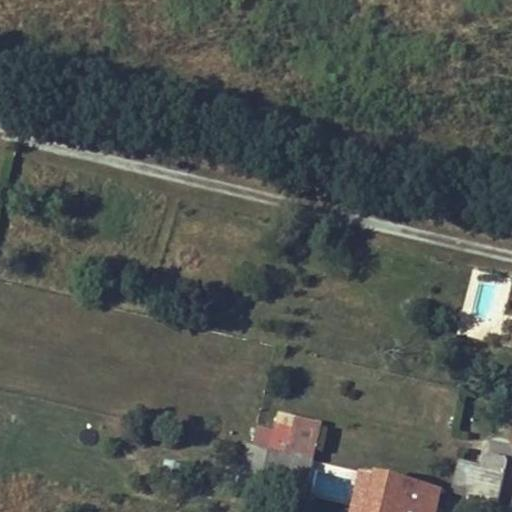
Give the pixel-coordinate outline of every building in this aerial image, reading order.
[(310,461),(319,424),(302,420),(293,457),(310,461)] [(293,457),(270,451),(264,480),(309,490),(316,462),(310,461),(293,457)] [(469,489),(475,466),(463,462),(456,485),(469,489)] [(499,505),(506,473),(475,466),(469,489),(467,498),(499,505)] [(354,511),(370,511),(379,477),(364,473),(354,511)] [(379,477),(370,511),(428,511),(430,509),(434,510),(438,491),(379,477)]
